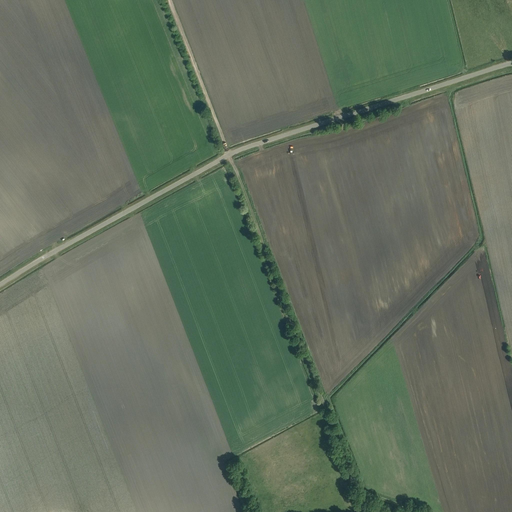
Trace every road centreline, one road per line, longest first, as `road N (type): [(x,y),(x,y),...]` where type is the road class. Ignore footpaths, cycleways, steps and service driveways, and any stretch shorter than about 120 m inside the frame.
road 1 (track): [(168,0),(351,477),(371,495),(418,511)]
road 2 (unclassified): [(0,285),(227,155),(511,63)]
